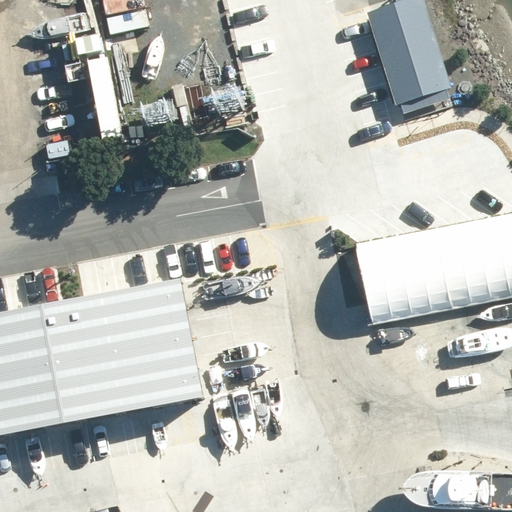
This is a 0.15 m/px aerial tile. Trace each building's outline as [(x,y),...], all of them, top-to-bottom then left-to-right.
[(511,209),(357,239),(373,320),(511,293),(511,209)] [(134,408),(206,393),(182,275),(39,304),(62,422),(134,408)] [(0,434),(62,422),(39,304),(0,311),(0,434)] [(271,374),(274,394),(325,386),(313,306),(260,314),(260,316),(251,318),(254,335),(249,335),(255,376),(271,374)] [(433,392),(437,393),(441,393),(444,392),(448,391),(451,389),(454,387),(457,384),(458,381),(460,378),(461,374),(461,371),(460,367),(459,363),(458,360),(455,357),(453,355),(449,353),(446,351),(442,351),(439,350),(435,351),(431,352),(428,354),(425,356),(423,359),(421,362),(419,365),(419,369),(418,373),(419,376),(420,380),(422,383),(424,386),(427,389),(430,390),(433,392)] [(348,387),(352,418),(414,409),(406,352),(375,356),(379,383),(348,387)] [(65,457),(79,481),(105,465),(91,441),(65,457)] [(56,449),(32,462),(48,494),(73,481),(56,449)] [(218,511),(249,511),(271,480),(241,460),(229,479),(225,477),(207,505),(218,511)] [(494,510),(499,511),(501,511),(503,511),(507,510),(511,508),(511,507),(511,465),(507,463),(503,462),(499,462),(494,463),(490,464),(487,467),(483,469),(481,473),(479,476),(477,480),(476,484),(476,489),(477,493),(479,497),(481,500),(483,504),(487,506),(490,508),(494,510)] [(447,511),(449,509),(451,505),(452,501),(452,497),(451,493),(449,489),(447,485),(445,482),(441,479),(438,477),(434,476),(429,475),(425,475),(421,476),(417,477),(413,479),(410,482),(408,485),(405,489),(404,493),(403,497),(403,501),(404,505),(405,509),(407,511),(447,511)] [(377,511),(377,509),(376,505),(373,501),(371,498),(367,495),(363,493),(359,491),(355,490),(350,490),(346,491),(342,492),(338,495),(334,497),(331,501),(329,505),(327,509),(326,511),(377,511)]
